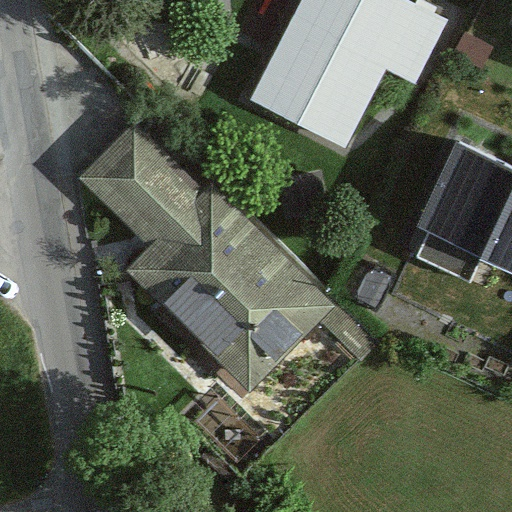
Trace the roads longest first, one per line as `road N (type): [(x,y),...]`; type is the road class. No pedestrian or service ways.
road 1 (residential): [(23,0),(72,315)]
road 2 (residential): [(72,315),(104,511)]
